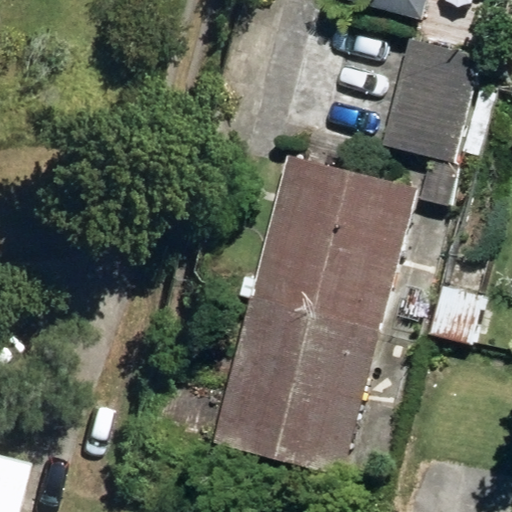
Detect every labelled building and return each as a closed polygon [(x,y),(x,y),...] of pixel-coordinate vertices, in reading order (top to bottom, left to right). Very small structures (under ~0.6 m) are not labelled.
[(334,0),(430,24),(435,0),(334,0)] [(424,201),(449,207),(459,166),(455,166),(457,159),(479,163),(497,99),(474,92),(483,58),(416,41),(388,147),(434,160),(424,201)] [(219,444),(346,479),(423,192),(295,159),(219,444)] [(451,292),(439,334),(476,345),(487,301),(451,292)] [(0,511),(16,511),(27,468),(0,461),(0,511)]
